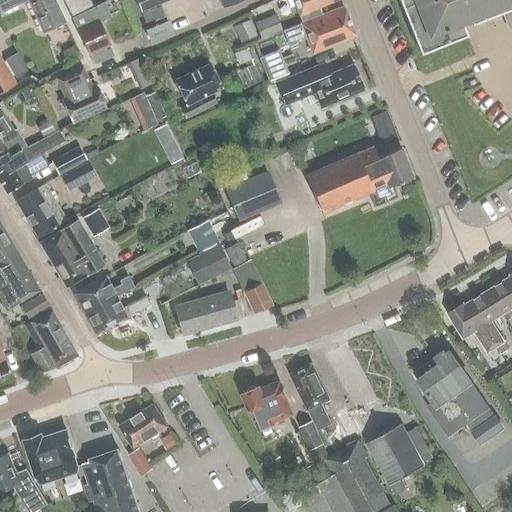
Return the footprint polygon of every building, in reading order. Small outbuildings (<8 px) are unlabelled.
[(54,0),(0,0),(0,11),(1,14),(28,1),(43,33),(65,23),(54,0)] [(90,8),(93,7),(89,0),(62,0),(71,18),(90,8)] [(168,0),(135,0),(140,12),(160,4),(168,0)] [(241,0),(218,0),(222,8),(241,0)] [(321,6),(335,0),(292,0),(300,21),(306,20),(323,12),(321,6)] [(511,0),(398,0),(420,54),(466,36),(462,25),(470,22),(471,24),(505,11),(511,27),(511,26),(511,0)] [(109,45),(99,22),(110,16),(103,2),(93,7),(90,8),(71,18),(76,29),(77,29),(88,54),(93,65),(113,56),(109,45)] [(160,4),(140,12),(145,24),(165,16),(160,4)] [(311,53),(354,37),(343,7),(282,31),(287,45),(306,38),(311,53)] [(281,30),(275,14),(254,22),(260,39),(281,30)] [(256,36),(249,18),(232,25),(239,43),(256,36)] [(144,30),(150,43),(172,34),(166,21),(144,30)] [(287,72),(277,49),(257,57),(267,81),(287,72)] [(26,72),(16,53),(5,59),(14,78),(26,72)] [(141,57),(126,63),(132,75),(146,69),(141,57)] [(211,92),(220,88),(209,63),(174,80),(185,105),(180,107),(185,118),(216,102),(211,92)] [(323,63),(276,82),(285,104),(297,99),(313,92),(320,108),(363,89),(353,64),(328,74),(323,63)] [(95,84),(90,86),(81,66),(55,78),(64,98),(60,100),(71,124),(106,109),(95,84)] [(0,93),(15,84),(5,69),(0,72),(0,93)] [(38,102),(31,87),(16,95),(19,104),(28,106),(38,102)] [(156,120),(145,96),(144,96),(142,92),(128,98),(143,131),(157,124),(155,120),(156,120)] [(145,96),(156,120),(165,116),(154,92),(145,96)] [(8,156),(25,146),(15,129),(12,131),(0,111),(0,154),(6,151),(8,156)] [(54,130),(49,120),(36,127),(41,136),(54,130)] [(152,131),(157,140),(169,134),(164,125),(152,131)] [(61,138),(57,131),(56,129),(26,147),(25,146),(8,156),(6,151),(0,154),(0,185),(6,194),(31,178),(29,175),(47,164),(39,152),(61,138)] [(229,154),(235,169),(263,157),(257,142),(229,154)] [(310,153),(306,143),(295,148),(299,157),(310,153)] [(86,161),(78,146),(50,161),(58,176),(86,161)] [(412,178),(400,148),(376,157),(371,147),(356,153),(372,191),(386,185),(387,188),(412,178)] [(321,213),(372,191),(356,153),(305,175),(321,213)] [(88,162),(60,177),(67,190),(95,175),(88,162)] [(238,219),(279,201),(265,170),(224,187),(238,219)] [(15,201),(37,237),(66,220),(44,184),(15,201)] [(109,228),(97,209),(81,219),(92,238),(109,228)] [(219,241),(207,219),(185,230),(197,253),(219,241)] [(38,243),(65,287),(103,265),(76,220),(38,243)] [(0,264),(17,254),(0,224),(0,264)] [(231,268),(218,242),(194,255),(206,281),(231,268)] [(245,260),(236,242),(224,249),(232,266),(245,260)] [(0,288),(28,272),(17,254),(0,264),(0,288)] [(252,314),(271,305),(250,261),(232,269),(252,314)] [(0,300),(6,310),(39,291),(28,272),(0,288),(0,300)] [(115,297),(133,288),(127,276),(118,281),(120,285),(111,289),(105,277),(73,293),(83,313),(115,297)] [(511,308),(511,287),(506,278),(487,290),(502,314),(511,308)] [(490,322),(502,314),(487,290),(467,302),(495,347),(503,342),(490,322)] [(209,327),(235,320),(227,292),(201,299),(209,327)] [(48,307),(40,293),(19,305),(27,320),(48,307)] [(125,317),(149,305),(144,296),(121,308),(115,297),(83,313),(94,334),(126,317),(125,317)] [(182,335),(209,327),(201,299),(174,307),(182,335)] [(487,352),(495,347),(467,302),(447,314),(463,339),(475,331),(487,352)] [(30,322),(35,330),(29,334),(38,350),(30,354),(40,372),(55,367),(56,367),(76,356),(51,311),(30,322)] [(0,374),(8,372),(0,351),(3,350),(0,342),(0,374)] [(508,350),(503,342),(495,347),(500,355),(508,350)] [(480,444),(503,429),(449,352),(437,361),(434,357),(413,373),(433,402),(427,407),(448,437),(466,424),(480,444)] [(321,403),(329,400),(312,363),(289,374),(311,417),(317,431),(331,424),(321,403)] [(294,415),(280,379),(263,386),(263,384),(241,392),(255,430),(294,415)] [(153,404),(119,426),(124,434),(133,448),(167,426),(153,404)] [(337,420),(345,434),(355,428),(348,414),(337,420)] [(327,455),(311,420),(297,426),(313,461),(327,455)] [(401,424),(366,443),(389,485),(424,466),(401,424)] [(22,440),(35,481),(41,486),(77,474),(79,467),(67,428),(43,435),(43,433),(22,440)] [(177,442),(170,432),(160,439),(167,449),(177,442)] [(128,454),(140,476),(151,470),(138,448),(134,450),(133,448),(124,434),(117,438),(128,454)] [(300,494),(309,511),(397,511),(393,504),(390,506),(364,458),(367,456),(358,440),(323,458),(332,475),(300,494)] [(139,511),(118,449),(89,459),(90,461),(81,464),(88,485),(84,486),(89,502),(94,501),(97,511),(139,511)] [(26,469),(16,473),(7,453),(0,456),(0,493),(13,488),(27,511),(34,511),(47,505),(26,469)]
